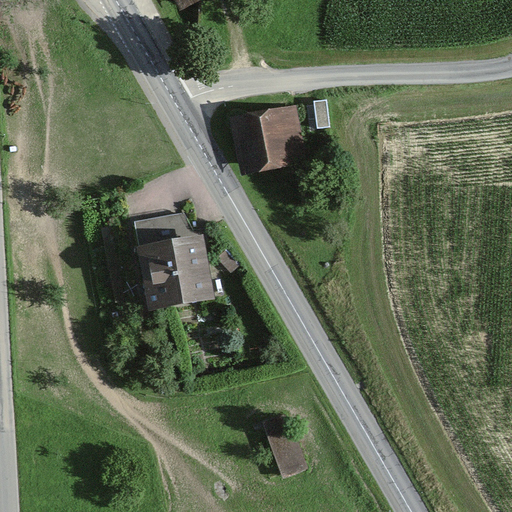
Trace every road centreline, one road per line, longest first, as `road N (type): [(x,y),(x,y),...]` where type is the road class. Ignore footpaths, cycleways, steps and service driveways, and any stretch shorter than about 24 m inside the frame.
road 1 (secondary): [(172,99),(409,511)]
road 2 (unclassified): [(172,99),(296,79),(511,69)]
